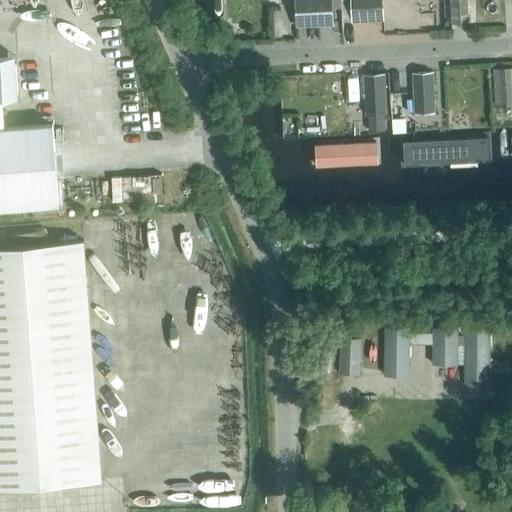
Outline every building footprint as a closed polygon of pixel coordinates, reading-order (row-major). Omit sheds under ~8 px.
[(332,0),(295,0),(296,23),(333,21),(332,0)] [(350,0),(352,20),(384,18),(382,0),(350,0)] [(450,0),(452,21),(468,20),(466,0),(450,0)] [(433,11),(411,12),(412,28),(433,27),(433,11)] [(0,208),(58,204),(52,123),(0,126),(0,96),(18,95),(16,62),(15,53),(0,54),(0,208)] [(511,66),(493,68),(495,104),(511,102),(511,66)] [(412,72),(414,113),(436,112),(434,71),(412,72)] [(387,114),(385,72),(364,73),(366,115),(369,115),(370,129),(385,128),(384,114),(387,114)] [(410,160),(498,155),(497,135),(409,140),(410,160)] [(321,168),(390,163),(389,139),(322,142),(321,168)] [(0,486),(102,479),(84,239),(0,245),(0,486)] [(465,387),(489,388),(489,327),(465,327),(465,335),(457,335),(457,327),(433,327),(433,335),(409,335),(409,327),(385,327),(385,375),(409,375),(409,343),(433,343),(433,363),(457,363),(457,343),(465,343),(465,387)] [(340,373),(360,374),(360,337),(340,337),(340,373)]
